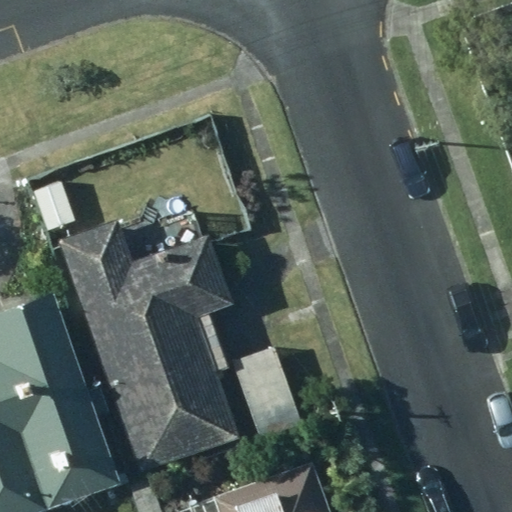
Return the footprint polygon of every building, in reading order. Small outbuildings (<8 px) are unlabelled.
[(71,224),(50,180),(17,195),(37,239),(71,224)] [(122,218),(61,239),(145,474),(243,439),(219,373),(231,369),(212,313),(238,303),(213,233),(137,259),(122,218)] [(0,511),(44,511),(126,484),(59,292),(0,312),(0,511)] [(278,348),(236,360),(262,438),(304,424),(278,348)] [(332,511),(313,461),(217,498),(222,511),(332,511)] [(164,511),(153,481),(131,489),(140,511),(164,511)]
